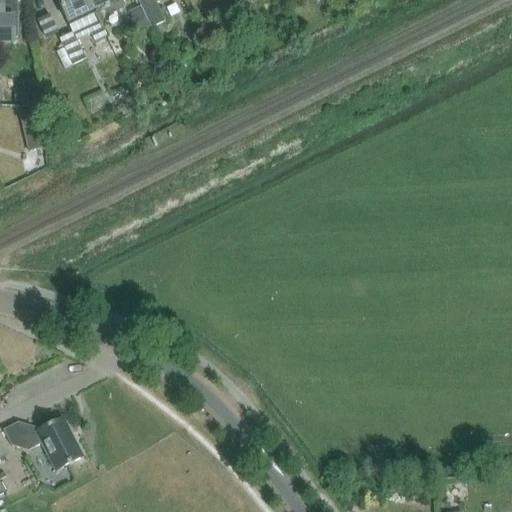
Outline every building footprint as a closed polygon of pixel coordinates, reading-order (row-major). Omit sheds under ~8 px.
[(0,0),(0,47),(15,47),(15,39),(16,39),(16,19),(2,20),(1,0),(0,0)] [(56,0),(67,23),(68,23),(70,27),(83,21),(90,35),(94,43),(106,37),(95,15),(96,15),(88,0),(56,0)] [(88,0),(96,15),(105,11),(106,14),(109,15),(121,9),(123,6),(121,3),(127,0),(88,0)] [(153,0),(145,0),(138,3),(140,7),(150,30),(165,23),(153,0)] [(139,35),(150,30),(140,7),(129,13),(139,35)] [(256,35),(252,26),(245,12),(241,14),(248,28),(252,37),(256,35)] [(85,61),(73,35),(58,42),(70,68),(85,61)] [(39,104),(35,80),(22,82),(23,90),(15,90),(14,103),(39,104)] [(16,424),(1,431),(10,447),(23,453),(38,446),(53,472),(80,459),(61,420),(35,434),(33,429),(16,424)]
